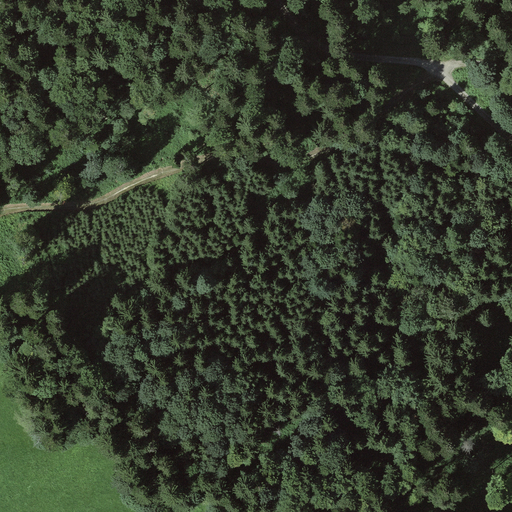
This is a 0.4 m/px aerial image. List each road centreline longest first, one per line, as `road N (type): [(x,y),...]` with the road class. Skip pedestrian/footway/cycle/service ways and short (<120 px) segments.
road 1 (track): [(511,65),(425,64),(359,135),(299,162),(198,158),(93,198),(0,203)]
road 2 (track): [(277,0),(301,32),(340,54),(425,64),(511,139)]
